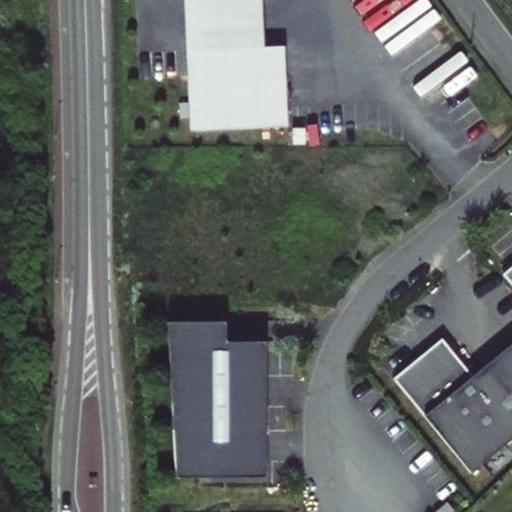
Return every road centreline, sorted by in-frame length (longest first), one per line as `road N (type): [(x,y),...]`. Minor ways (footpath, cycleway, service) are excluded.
road 1 (secondary): [(113,511),(87,195)]
road 2 (secondary): [(87,195),(68,511)]
road 3 (secondary): [(85,0),(87,195)]
